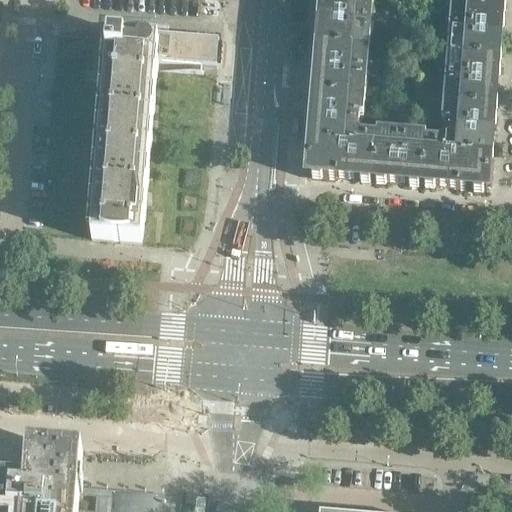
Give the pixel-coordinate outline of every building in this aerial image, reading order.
[(503,2),(503,0),(456,0),(456,12),(502,15),(502,13),(505,12),(505,4),(503,2)] [(366,33),(368,4),(322,1),(322,3),(319,4),(319,12),(321,14),(320,25),(349,27),(349,31),(366,33)] [(503,28),(504,19),(502,18),(502,15),(456,12),(454,32),(471,34),(471,38),(500,40),(501,29),(503,28)] [(420,30),(421,18),(411,17),(411,24),(411,29),(420,30)] [(117,26),(116,30),(128,31),(153,33),(168,34),(169,30),(169,26),(117,22),(117,26)] [(410,36),(411,29),(411,24),(402,23),(401,35),(410,36)] [(364,53),(366,33),(349,31),(349,27),(320,25),(319,36),(317,37),(316,45),(316,46),(319,47),(318,49),(364,53)] [(419,42),(420,30),(411,29),(410,36),(409,41),(419,42)] [(499,51),(500,40),(471,38),(471,34),(454,32),(452,61),(498,64),(498,62),(501,61),(501,53),(499,51)] [(215,43),(159,38),(152,37),(141,36),(135,36),(132,36),(127,35),(125,35),(124,43),(158,46),(157,64),(203,68),(213,69),(213,67),(215,47),(215,44),(215,43)] [(409,48),(409,41),(410,36),(401,35),(400,47),(409,48)] [(157,64),(158,46),(124,43),(108,42),(107,59),(105,80),(104,96),(103,95),(101,111),(102,111),(101,132),(100,132),(98,148),(99,148),(98,168),(97,168),(95,184),(96,184),(95,205),(94,205),(92,220),(93,220),(92,242),(141,246),(143,225),(144,225),(145,212),(145,209),(146,188),(147,188),(149,173),(148,173),(149,152),(150,152),(152,136),(151,136),(152,116),(153,116),(155,100),(154,100),(155,79),(157,64)] [(213,67),(217,68),(220,68),(222,45),(218,45),(215,44),(213,67)] [(362,81),(364,53),(318,49),(318,52),(315,53),(315,61),(317,63),(317,64),(316,74),(345,76),(345,80),(362,81)] [(499,77),(500,68),(498,66),(498,64),(452,61),(450,81),(467,83),(467,86),(496,89),(497,78),(499,77)] [(203,72),(203,68),(157,64),(155,79),(159,79),(203,76),(203,72)] [(416,78),(417,66),(407,66),(407,73),(406,77),(416,78)] [(406,85),(406,77),(407,73),(398,72),(397,84),(406,85)] [(360,102),(362,81),(345,80),(345,76),(316,74),(315,85),(313,86),(312,93),(312,94),(315,96),(314,98),(360,102)] [(415,90),(416,78),(406,77),(406,85),(405,90),(415,90)] [(495,99),(496,89),(467,86),(467,83),(450,81),(448,109),(494,113),(494,111),(497,110),(497,101),(495,99)] [(405,97),(405,90),(406,85),(397,84),(396,96),(405,97)] [(359,120),(360,102),(314,98),(314,100),(311,102),(311,110),(313,112),(312,122),(355,126),(356,120),(359,120)] [(392,113),(392,105),(380,104),(379,112),(389,113),(392,113)] [(403,121),(404,106),(392,105),(392,113),(398,113),(398,121),(403,121)] [(415,115),(416,106),(404,106),(403,121),(406,122),(406,114),(415,115)] [(427,116),(428,107),(416,106),(415,115),(417,115),(427,116)] [(495,125),(496,117),(494,115),(494,113),(448,109),(447,127),(449,127),(449,134),(492,137),(493,126),(495,125)] [(388,120),(389,113),(379,112),(379,117),(381,120),(388,120)] [(398,121),(398,113),(392,113),(389,113),(388,120),(393,120),(398,121)] [(416,122),(417,115),(415,115),(406,114),(406,122),(413,122),(416,122)] [(427,121),(427,116),(417,115),(416,122),(424,123),(427,121)] [(358,140),(355,134),(355,126),(312,122),(312,131),(311,133),(309,135),(308,143),(311,145),(310,145),(310,147),(350,150),(357,151),(358,140)] [(491,148),(492,137),(449,134),(448,142),(444,147),(443,158),(451,158),(490,162),(490,159),(493,158),(493,150),(491,148)] [(397,187),(400,158),(404,159),(405,141),(377,139),(376,142),(377,142),(373,185),(375,185),(376,188),(385,188),(386,186),(397,187)] [(373,185),(377,142),(376,142),(358,140),(357,151),(350,150),(347,183),(359,184),(361,186),(369,187),(371,185),(373,185)] [(422,189),(425,146),(426,146),(426,143),(425,143),(405,141),(404,159),(400,158),(397,187),(408,188),(409,191),(418,191),(420,189),(422,189)] [(448,191),(451,158),(443,158),(444,147),(426,146),(425,146),(422,189),(424,189),(425,192),(433,193),(435,190),(448,191)] [(347,183),(350,150),(310,147),(308,180),(311,180),(312,182),(321,183),(322,181),(347,183)] [(487,194),(490,162),(451,158),(448,191),(472,193),(473,196),(482,197),(483,194),(487,194)] [(63,489),(79,490),(80,490),(83,457),(27,452),(25,486),(42,487),(48,487),(56,488),(63,489)] [(13,485),(13,486),(13,493),(0,491),(0,511),(77,511),(79,491),(79,490),(63,489),(56,488),(56,487),(55,486),(53,485),(52,484),(51,484),(49,485),(48,486),(48,487),(42,487),(25,486),(13,485)] [(13,486),(0,484),(0,491),(13,493),(13,486)] [(161,511),(163,497),(79,491),(77,511),(111,511),(113,497),(157,501),(155,511),(161,511)] [(113,497),(111,511),(155,511),(157,501),(113,497)]
